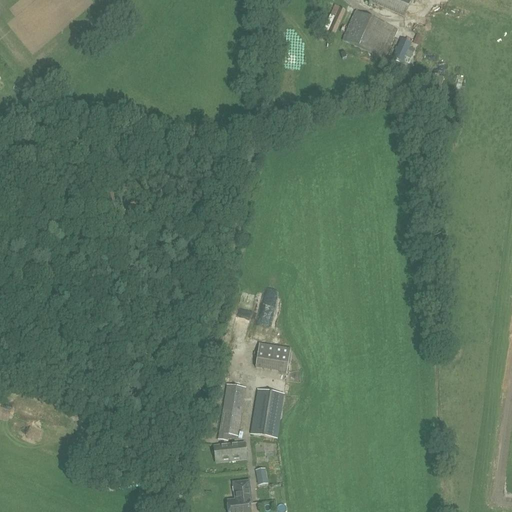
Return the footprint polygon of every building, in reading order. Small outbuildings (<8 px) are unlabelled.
[(366,0),(404,17),(411,0),(366,0)] [(384,60),(398,30),(356,11),(342,41),(384,60)] [(341,42),(351,16),(344,13),(334,39),(341,42)] [(406,58),(406,59),(411,61),(415,51),(410,48),(412,44),(401,39),(397,48),(396,48),(395,51),(396,52),(393,58),(403,63),(406,58)] [(0,94),(15,114),(23,108),(0,77),(0,94)] [(228,435),(237,436),(245,389),(227,386),(218,440),(227,441),(228,435)] [(283,395),(258,391),(251,434),(276,438),(283,395)] [(214,447),(216,463),(247,460),(245,443),(214,447)] [(255,471),(258,486),(268,485),(265,469),(255,471)] [(252,504),(249,482),(233,484),(235,500),(228,501),(228,511),(250,511),(250,504),(252,504)]
